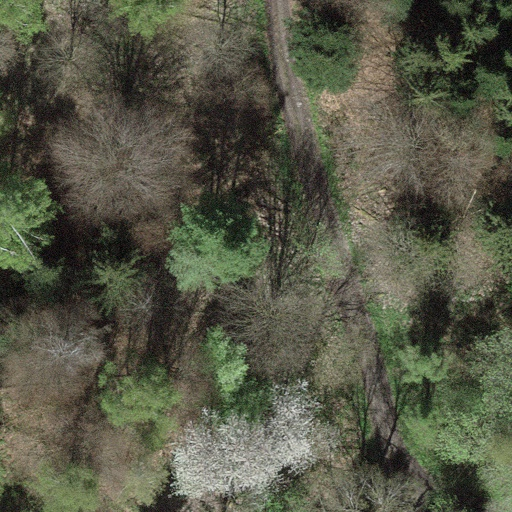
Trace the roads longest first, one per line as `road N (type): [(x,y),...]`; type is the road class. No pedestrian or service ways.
road 1 (track): [(408,511),(348,181),(294,0)]
road 2 (track): [(386,377),(511,484)]
